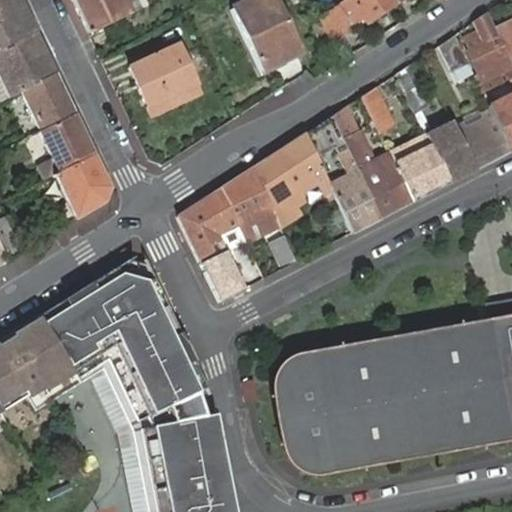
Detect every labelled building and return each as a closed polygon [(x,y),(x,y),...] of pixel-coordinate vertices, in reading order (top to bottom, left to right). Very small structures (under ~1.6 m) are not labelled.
[(129,16),(121,0),(70,0),(88,36),(129,16)] [(256,0),(231,14),(262,76),(303,56),(276,0),(256,0)] [(398,5),(394,0),(344,0),(337,5),(351,29),(363,21),(366,24),(398,5)] [(351,29),(337,5),(330,10),(345,33),(351,29)] [(330,10),(317,19),(332,42),(345,33),(330,10)] [(489,84),(478,90),(481,95),(509,81),(511,79),(511,66),(494,29),(486,14),(472,23),(477,34),(483,46),(467,53),(478,78),(485,75),(489,84)] [(317,19),(310,23),(322,49),(332,42),(317,19)] [(33,35),(26,20),(0,33),(0,44),(3,51),(33,35)] [(511,20),(494,29),(511,66),(511,20)] [(483,46),(477,34),(462,41),(467,53),(483,46)] [(33,35),(3,51),(0,52),(0,83),(8,100),(23,91),(52,76),(33,35)] [(452,37),(437,47),(451,73),(466,65),(452,37)] [(150,117),(199,94),(177,46),(128,67),(150,117)] [(393,78),(401,95),(414,90),(404,70),(393,78)] [(473,80),(478,90),(489,84),(485,75),(478,78),(473,80)] [(72,118),(52,76),(23,91),(40,133),(72,118)] [(490,115),(509,152),(511,151),(511,79),(509,81),(511,86),(511,107),(501,114),(496,104),(488,109),(490,115)] [(373,90),(359,99),(375,129),(389,123),(373,90)] [(414,90),(401,95),(412,116),(423,110),(414,90)] [(511,96),(496,104),(501,114),(511,107),(511,96)] [(346,152),(380,219),(412,203),(387,154),(372,162),(345,108),(329,119),(346,152)] [(455,133),(473,171),(509,152),(490,115),(484,118),(486,123),(467,132),(464,128),(455,133)] [(72,118),(40,133),(39,134),(59,174),(91,158),(72,118)] [(484,118),(464,128),(467,132),(486,123),(484,118)] [(422,136),(447,185),(473,171),(455,133),(450,123),(429,133),(426,129),(420,132),(422,136)] [(316,127),(303,136),(315,162),(329,155),(316,127)] [(303,136),(251,169),(278,227),(299,217),(291,200),(318,183),(327,201),(333,198),(321,174),(315,162),(303,136)] [(387,154),(412,203),(447,185),(422,136),(387,153),(387,154)] [(380,219),(346,152),(336,158),(345,178),(335,182),(334,183),(330,175),(332,174),(330,170),(321,174),(333,198),(350,235),(380,219)] [(107,193),(91,158),(59,174),(53,177),(76,222),(104,205),(107,193)] [(251,169),(217,191),(241,238),(263,227),(268,238),(280,232),(278,227),(251,169)] [(241,238),(217,191),(175,218),(219,304),(244,290),(227,258),(246,248),(241,238)] [(0,244),(6,259),(8,263),(21,255),(0,207),(0,244)] [(263,227),(241,238),(246,248),(247,249),(268,238),(263,227)] [(268,247),(279,272),(294,264),(283,239),(268,247)] [(148,280),(140,266),(126,261),(114,269),(148,280)] [(231,511),(213,415),(201,418),(181,422),(175,404),(193,395),(202,390),(148,280),(114,269),(35,317),(70,373),(93,358),(131,432),(146,511),(231,511)] [(511,299),(484,304),(486,319),(302,353),(291,357),(285,362),(278,372),(275,383),(278,395),(287,446),(289,458),(294,465),(304,471),(311,475),(322,476),(508,442),(511,441),(511,299)] [(0,411),(25,397),(34,412),(77,385),(70,373),(35,317),(8,334),(10,337),(0,342),(0,411)] [(201,418),(193,395),(175,404),(181,422),(201,418)]
